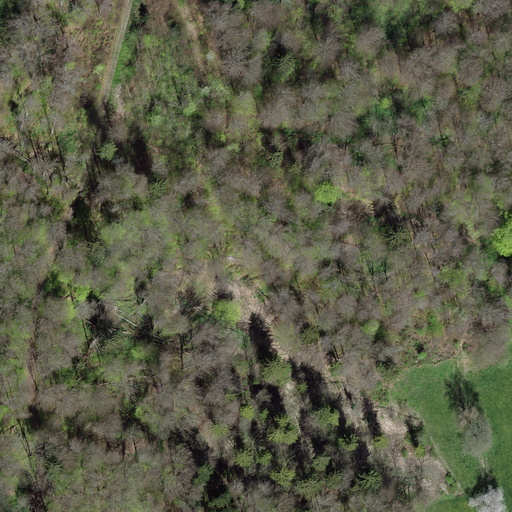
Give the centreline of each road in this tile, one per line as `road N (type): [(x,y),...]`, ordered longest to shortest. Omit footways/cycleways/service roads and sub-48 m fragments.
road 1 (track): [(136,0),(104,125),(44,275),(29,342),(39,511)]
road 2 (track): [(176,0),(200,57),(207,146),(188,200)]
